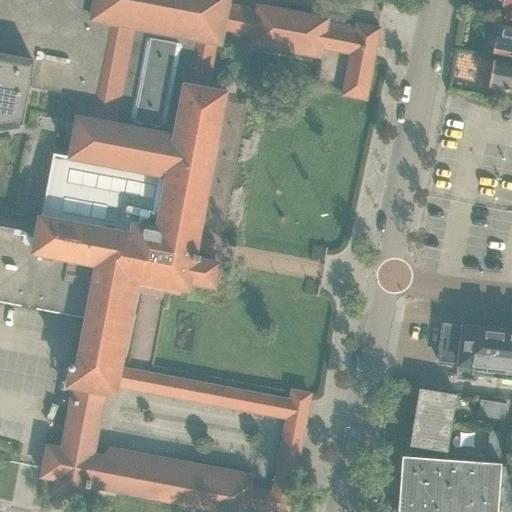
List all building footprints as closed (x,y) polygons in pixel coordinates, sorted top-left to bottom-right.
[(0,0),(0,302),(87,318),(77,369),(76,369),(74,366),(70,365),(68,367),(67,371),(69,374),(71,374),(68,388),(73,389),(62,450),(47,447),(41,478),(56,481),(54,492),(84,497),(86,490),(89,490),(90,487),(221,511),(244,511),(245,507),(272,511),(286,511),(304,422),(299,418),(301,407),(307,405),(309,395),(292,392),(291,400),(120,366),(136,281),(166,287),(165,293),(179,296),(178,300),(185,301),(189,284),(213,288),(217,266),(199,262),(200,257),(194,256),(225,95),(206,92),(215,45),(220,45),(223,30),(252,35),(250,45),(320,58),(322,49),(351,54),(343,96),(365,100),(378,30),(356,26),(354,35),(326,30),(327,20),(257,7),(256,17),(226,11),(228,0),(0,0)] [(511,0),(498,0),(498,1),(499,1),(504,5),(503,7),(507,8),(505,19),(511,20),(511,0)] [(511,29),(499,27),(494,55),(511,58),(511,29)] [(511,65),(493,62),(488,89),(511,93),(511,65)] [(511,333),(443,326),(438,364),(458,366),(457,379),(474,381),(475,377),(511,381),(511,333)] [(414,419),(451,425),(456,396),(419,390),(414,419)] [(504,422),(507,404),(480,400),(477,417),(504,422)] [(446,453),(451,425),(414,419),(409,447),(446,453)] [(499,459),(501,434),(490,432),(486,458),(499,459)] [(511,511),(511,510),(511,509),(511,488),(503,467),(404,460),(399,511),(511,511)]
